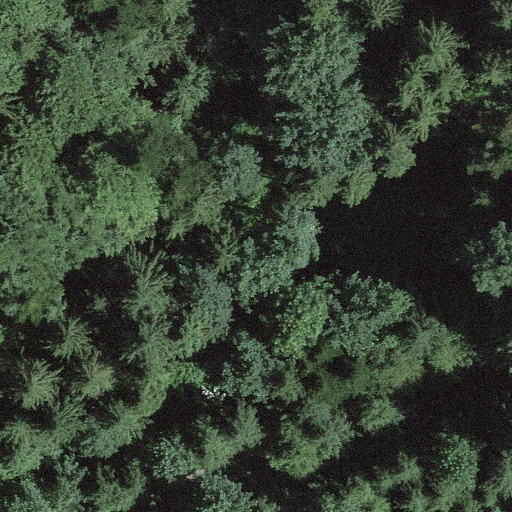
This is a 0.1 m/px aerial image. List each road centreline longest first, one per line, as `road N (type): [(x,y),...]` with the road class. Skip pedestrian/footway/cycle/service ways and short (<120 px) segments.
road 1 (track): [(154,511),(253,469),(401,438),(511,376)]
road 2 (track): [(50,0),(0,155)]
